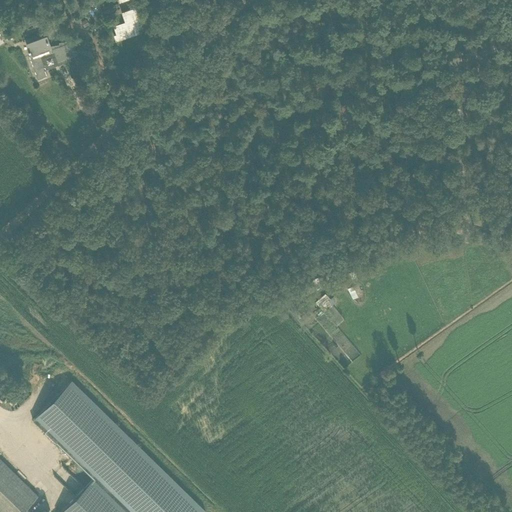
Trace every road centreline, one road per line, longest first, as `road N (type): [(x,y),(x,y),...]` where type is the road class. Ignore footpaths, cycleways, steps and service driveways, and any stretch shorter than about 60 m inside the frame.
road 1 (track): [(511,44),(462,61),(453,72),(467,201),(460,229),(411,240),(323,280)]
road 2 (track): [(242,0),(0,234)]
